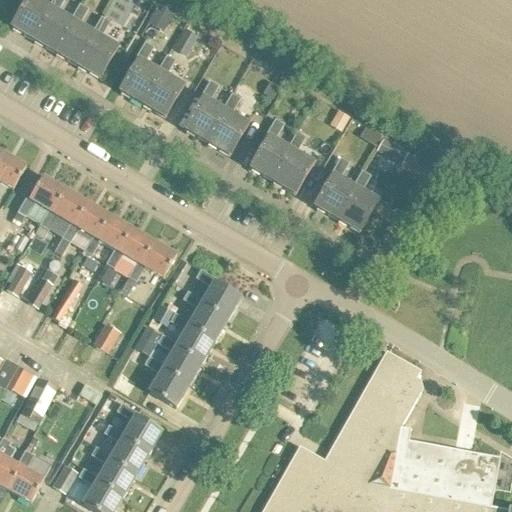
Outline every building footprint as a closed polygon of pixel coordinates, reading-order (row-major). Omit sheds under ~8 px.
[(34,3),(35,0),(27,0),(9,31),(30,44),(49,12),(47,11),(34,3)] [(52,0),(47,11),(49,12),(30,44),(52,57),(70,25),(68,24),(55,16),(64,0),(52,0)] [(77,29),(86,13),(78,8),(68,24),(70,25),(52,57),(73,69),(92,37),(90,36),(77,29)] [(145,29),(162,38),(172,21),(155,11),(145,29)] [(99,21),(90,36),(92,37),(73,69),(97,83),(116,52),(98,41),(108,26),(99,21)] [(183,33),(172,52),(184,59),(195,40),(183,33)] [(142,67),(151,51),(143,46),(134,62),(136,64),(117,95),(139,108),(158,76),(155,74),(142,67)] [(181,90),(164,80),(173,64),(164,59),(155,74),(158,76),(139,108),(163,121),(181,90)] [(223,115),(220,113),(207,106),(216,90),(208,85),(199,101),(201,102),(183,133),(205,146),(223,115)] [(220,113),(223,115),(205,146),(228,160),(247,128),(230,118),(239,103),(229,98),(220,113)] [(267,140),(248,172),(271,185),(290,153),(286,152),(273,144),(282,129),(273,124),(264,139),(267,140)] [(294,157),(303,142),(295,137),(286,152),(290,153),(271,185),(294,199),(312,167),(294,157)] [(400,168),(406,157),(382,143),(376,154),(400,168)] [(0,187),(11,194),(25,170),(2,157),(0,159),(0,187)] [(354,192),(351,190),(338,182),(347,167),(339,162),(329,177),(331,179),(313,210),(335,223),(354,192)] [(351,190),(354,192),(335,223),(358,237),(377,205),(360,195),(369,180),(360,175),(351,190)] [(24,202),(16,216),(24,221),(32,207),(46,216),(49,217),(63,194),(41,181),(27,204),(24,202)] [(49,217),(46,216),(38,229),(45,233),(53,220),(68,228),(71,230),(84,207),(63,194),(49,217)] [(68,228),(60,242),(68,246),(76,233),(90,241),(93,243),(107,219),(84,207),(71,230),(68,228)] [(90,241),(82,255),(90,260),(98,246),(112,254),(115,256),(129,233),(107,219),(93,243),(90,241)] [(112,254),(104,268),(112,272),(120,259),(134,268),(137,270),(151,246),(129,233),(115,256),(112,254)] [(134,268),(126,281),(135,286),(143,273),(161,284),(175,260),(151,246),(137,270),(134,268)] [(17,302),(31,277),(19,270),(5,295),(17,302)] [(202,304),(200,308),(227,323),(239,301),(212,287),(215,283),(199,274),(194,283),(209,292),(202,304)] [(37,313),(51,289),(40,282),(25,307),(37,313)] [(50,320),(59,325),(82,289),(72,283),(50,320)] [(187,330),(214,345),(227,323),(200,308),(202,304),(186,295),(181,304),(197,313),(189,326),(187,330)] [(173,317),(169,326),(184,334),(176,348),(174,351),(201,366),(214,345),(187,330),(189,326),(173,317)] [(104,328),(92,349),(107,358),(120,337),(104,328)] [(137,350),(150,357),(162,335),(149,328),(137,350)] [(162,372),(189,388),(201,366),(174,351),(176,348),(161,339),(156,347),(171,356),(164,369),(162,372)] [(494,511),(491,511),(500,462),(409,445),(411,434),(403,432),(403,430),(424,394),(421,385),(418,383),(421,376),(387,357),(325,465),(301,451),(265,511),(494,511)] [(148,360),(143,369),(158,378),(148,396),(175,412),(189,388),(162,372),(164,369),(148,360)] [(6,391),(17,371),(18,371),(5,363),(4,365),(0,363),(0,392),(4,394),(6,391)] [(33,380),(17,371),(6,391),(21,400),(33,380)] [(38,428),(56,392),(37,382),(19,418),(38,428)] [(115,416),(131,425),(123,438),(121,442),(148,458),(161,436),(134,420),(136,416),(120,407),(115,416)] [(110,460),(108,464),(135,479),(148,458),(121,442),(123,438),(107,429),(102,438),(118,447),(110,460)] [(0,442),(0,490),(5,494),(19,470),(15,469),(0,460),(8,446),(0,442)] [(97,483),(95,486),(121,502),(135,479),(108,464),(110,460),(94,451),(89,460),(105,469),(97,483)] [(15,469),(19,470),(5,494),(29,507),(42,484),(23,473),(31,459),(23,455),(15,469)] [(64,469),(52,490),(64,498),(77,477),(64,469)] [(92,491),(82,508),(88,511),(115,511),(121,502),(95,486),(97,483),(81,473),(77,481),(92,491)]
